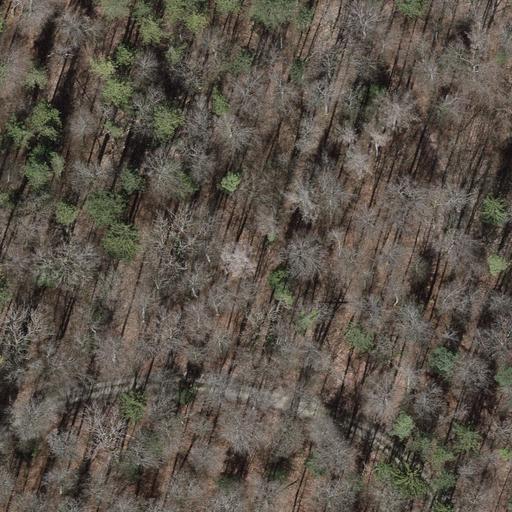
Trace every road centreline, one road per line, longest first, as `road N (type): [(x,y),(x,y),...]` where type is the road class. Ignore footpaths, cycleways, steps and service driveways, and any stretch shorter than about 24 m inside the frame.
road 1 (track): [(382,0),(465,280),(499,511)]
road 2 (track): [(440,511),(379,442),(328,415),(236,386),(122,382),(66,396),(0,428)]
